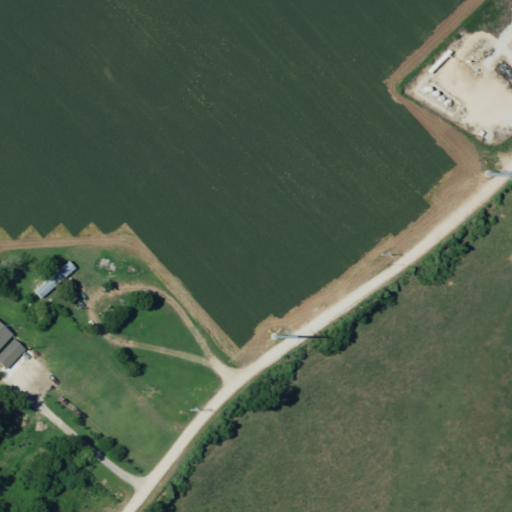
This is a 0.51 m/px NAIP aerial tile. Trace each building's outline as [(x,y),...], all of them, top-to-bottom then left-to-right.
[(444,49),(422,70),(425,74),(448,53),(444,49)] [(437,95),(437,96),(438,96),(439,97),(440,98),(440,99),(440,100),(439,101),(439,102),(438,103),(437,103),(436,104),(435,103),(434,103),(433,103),(433,102),(432,101),(432,100),(432,99),(432,98),(432,97),(433,97),(433,96),(434,96),(435,95),(436,95),(437,95)] [(444,100),(445,101),(446,101),(447,102),(448,103),(448,104),(448,105),(447,106),(447,107),(446,108),(445,108),(444,108),(444,109),(443,108),(442,108),(441,108),(440,107),(440,106),(440,105),(439,104),(440,103),(440,102),(441,101),(442,101),(443,100),(444,100)] [(30,289),(36,298),(74,272),(68,263),(30,289)] [(0,343),(8,335),(0,327),(0,343)]
